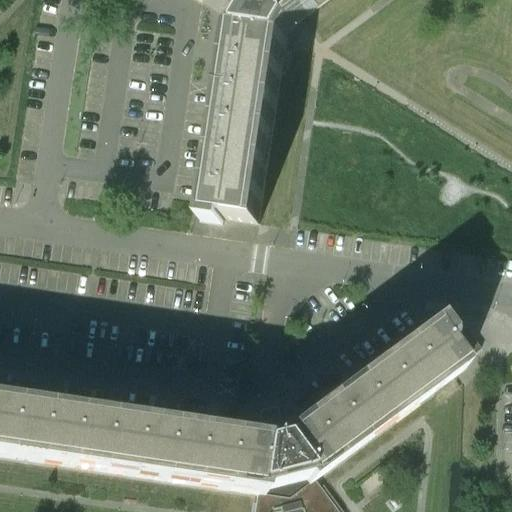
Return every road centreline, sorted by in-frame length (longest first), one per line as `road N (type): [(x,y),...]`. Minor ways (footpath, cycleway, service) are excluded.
road 1 (residential): [(40,228),(511,296)]
road 2 (residential): [(77,0),(40,228)]
